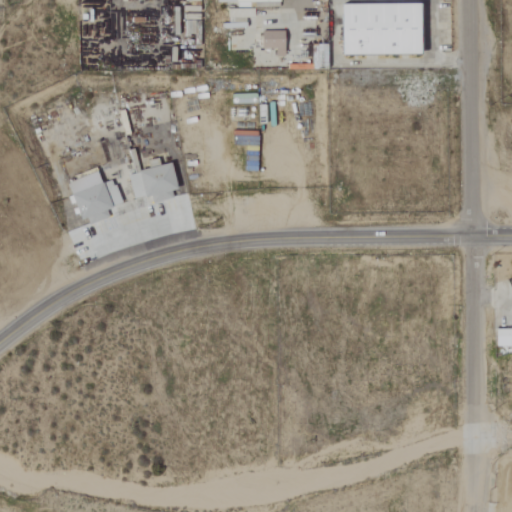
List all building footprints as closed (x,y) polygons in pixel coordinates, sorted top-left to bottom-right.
[(213,0),(213,4),(234,3),(234,9),(275,8),(275,0),(213,0)] [(336,6),(336,57),(415,56),(414,5),(336,6)] [(250,18),(250,10),(225,10),(225,25),(242,25),(242,18),(250,18)] [(280,32),(257,33),(258,50),(272,49),(272,57),(281,57),(280,32)] [(130,201),(149,197),(150,204),(170,199),(168,192),(174,190),(168,165),(124,175),(130,201)] [(86,225),(106,219),(103,209),(118,205),(110,180),(97,185),(93,174),(63,183),(76,222),(84,219),(86,225)] [(492,347),(511,346),(511,329),(491,330),(492,347)]
